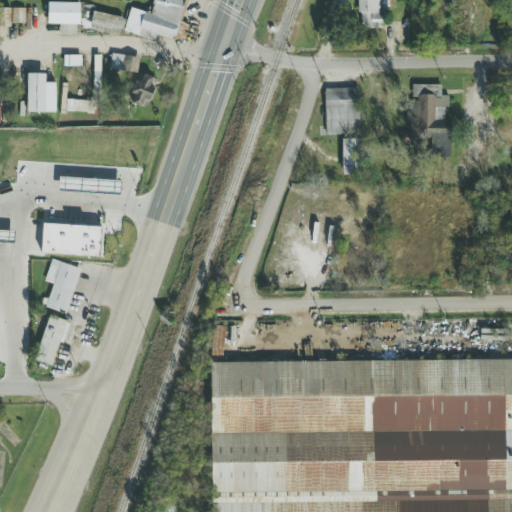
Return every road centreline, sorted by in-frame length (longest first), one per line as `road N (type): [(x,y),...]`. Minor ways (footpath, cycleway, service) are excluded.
road 1 (primary): [(189,143),(105,380),(48,511)]
road 2 (residential): [(343,0),(325,74),(239,308)]
road 3 (residential): [(226,41),(325,74),(511,68)]
road 4 (residential): [(239,308),(511,306)]
